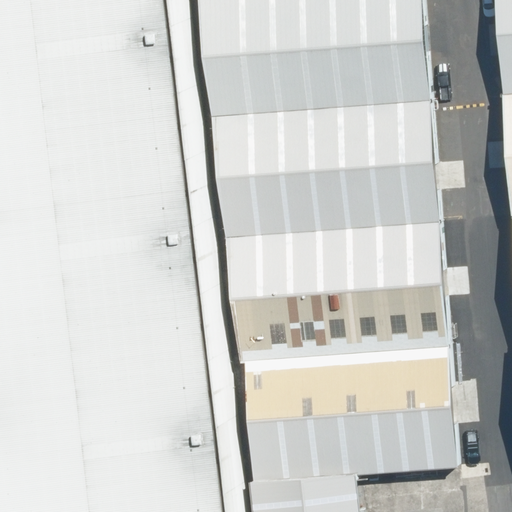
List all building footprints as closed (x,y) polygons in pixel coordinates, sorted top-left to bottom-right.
[(0,0),(0,511),(246,511),(186,0),(0,0)] [(201,0),(215,111),(436,96),(426,0),(201,0)] [(511,0),(494,0),(501,90),(511,89),(511,0)] [(511,89),(501,90),(510,213),(511,212),(511,89)] [(215,111),(229,234),(442,219),(436,96),(215,111)] [(229,234),(247,358),(452,343),(442,219),(229,234)] [(452,343),(247,358),(256,476),(360,470),(463,464),(452,343)] [(256,476),(259,511),(365,511),(360,470),(256,476)]
